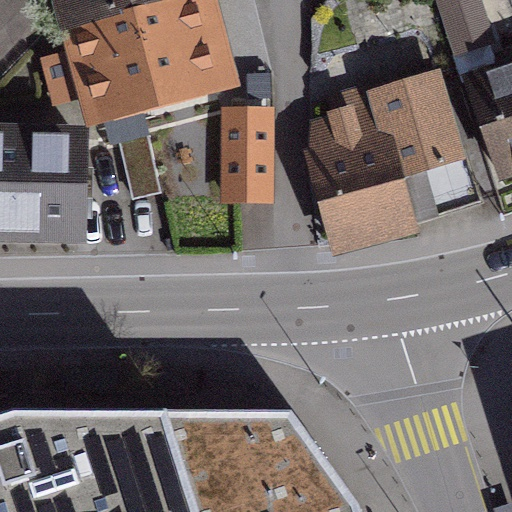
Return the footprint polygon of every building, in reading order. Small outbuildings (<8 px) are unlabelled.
[(196,0),(56,0),(94,130),(224,92),(196,0)] [(439,0),(460,59),(493,48),(476,0),(439,0)] [(511,62),(466,78),(501,181),(511,177),(511,62)] [(302,137),(325,251),(412,228),(398,175),(459,161),(441,84),(371,101),(375,120),(302,137)] [(227,123),(227,211),(266,211),(265,123),(227,123)] [(80,146),(0,146),(0,249),(81,249),(80,146)] [(0,422),(0,511),(358,511),(296,425),(17,417),(0,422)]
